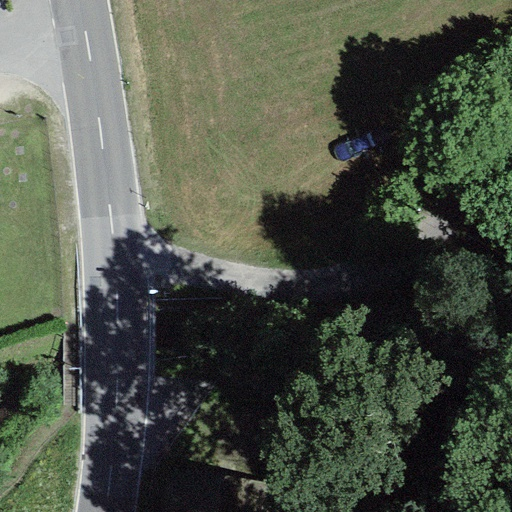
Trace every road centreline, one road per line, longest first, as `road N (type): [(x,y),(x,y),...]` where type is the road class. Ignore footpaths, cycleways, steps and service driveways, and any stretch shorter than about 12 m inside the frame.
road 1 (residential): [(511,61),(269,220),(113,252)]
road 2 (secondary): [(113,252),(114,394),(102,511)]
road 3 (secondary): [(75,0),(113,252)]
road 4 (residential): [(113,252),(0,311)]
